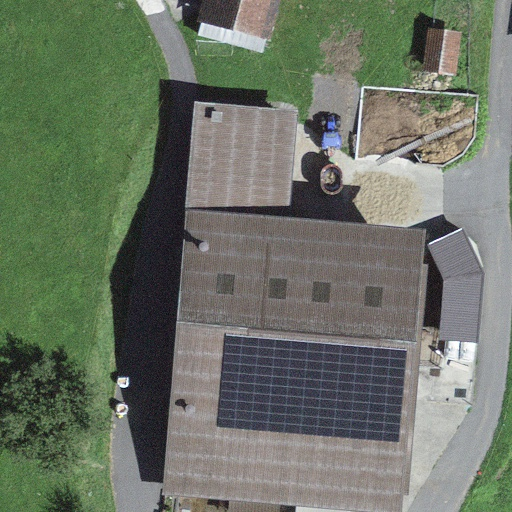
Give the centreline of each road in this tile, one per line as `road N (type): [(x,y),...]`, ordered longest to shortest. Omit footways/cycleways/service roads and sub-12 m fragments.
road 1 (track): [(428,511),(467,450),(489,387),(510,0)]
road 2 (unknown): [(115,511),(110,484),(189,84),(182,35),(165,0)]
